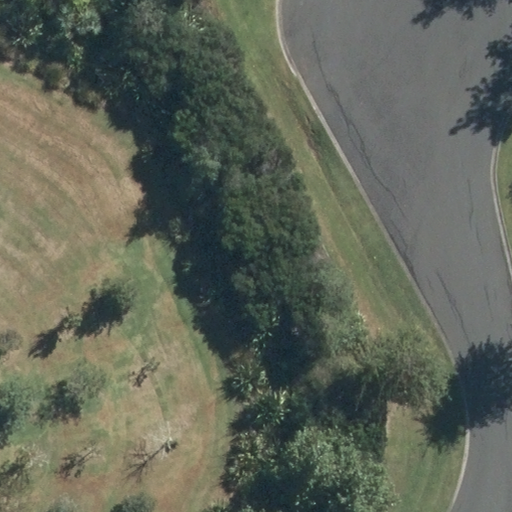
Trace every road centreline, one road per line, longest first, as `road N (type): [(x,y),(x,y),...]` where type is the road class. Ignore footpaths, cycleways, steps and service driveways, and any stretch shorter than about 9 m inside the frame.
road 1 (residential): [(416,0),(433,119),(501,397),(501,449),(486,511)]
road 2 (unknown): [(430,98),(300,0)]
